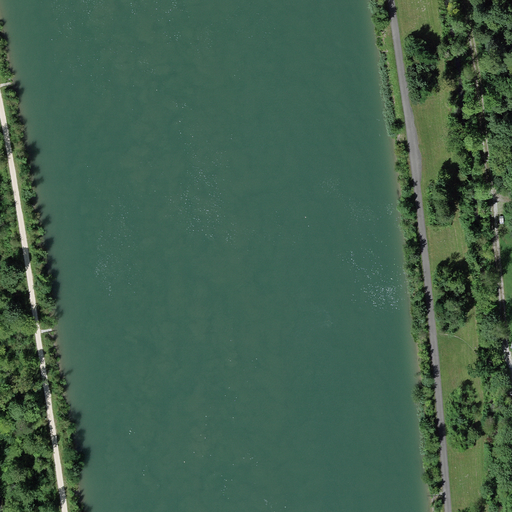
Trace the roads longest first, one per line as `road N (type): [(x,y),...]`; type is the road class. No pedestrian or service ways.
road 1 (track): [(390,0),(414,155),(447,511)]
road 2 (track): [(0,107),(64,511)]
road 3 (track): [(511,365),(465,0)]
